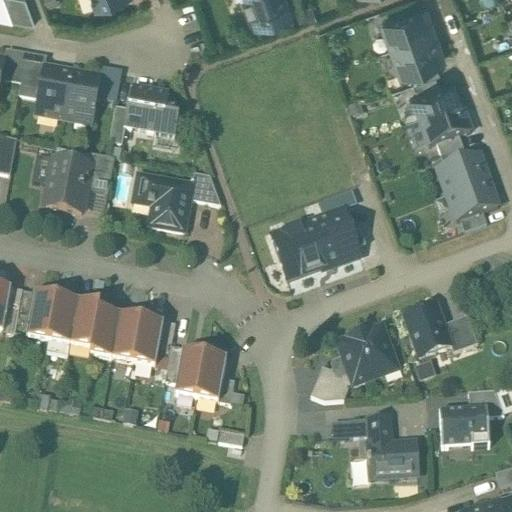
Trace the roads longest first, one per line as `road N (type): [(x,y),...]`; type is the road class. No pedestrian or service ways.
road 1 (residential): [(0,252),(207,291),(234,301),(264,343)]
road 2 (residential): [(264,343),(511,245)]
road 3 (residential): [(0,40),(181,74)]
road 4 (residential): [(452,30),(511,187)]
